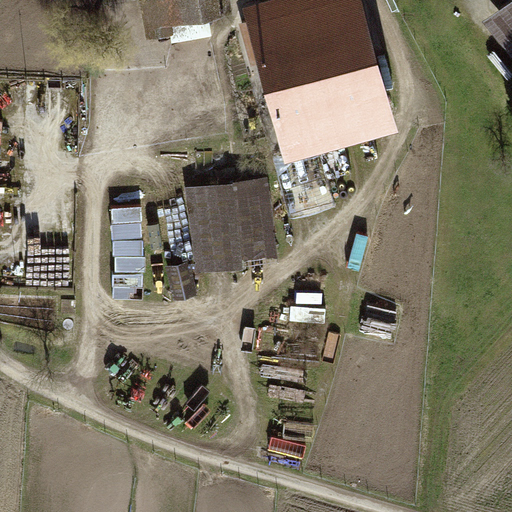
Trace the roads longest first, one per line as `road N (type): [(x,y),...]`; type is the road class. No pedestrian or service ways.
road 1 (track): [(390,511),(175,448),(82,410),(0,362)]
road 2 (track): [(82,410),(106,145)]
